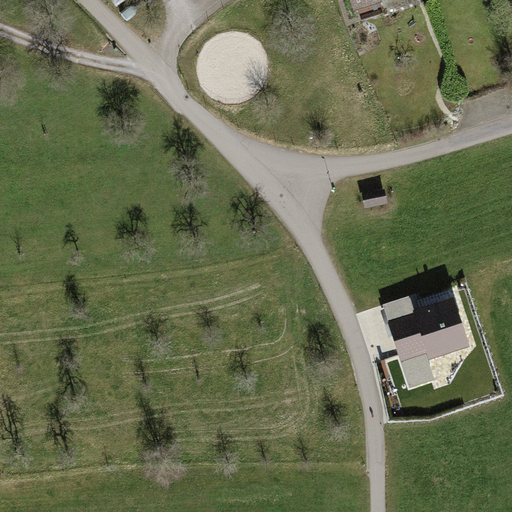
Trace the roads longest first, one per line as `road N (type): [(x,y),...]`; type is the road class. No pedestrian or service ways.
road 1 (unclassified): [(263,182),(308,237),(348,322),(372,411),(377,511)]
road 2 (unclassified): [(263,182),(424,153),(511,126)]
road 3 (residential): [(0,28),(99,63),(156,72)]
road 4 (unclassified): [(156,72),(263,182)]
